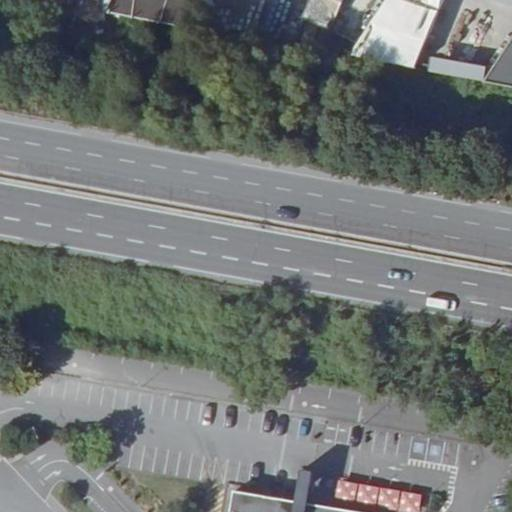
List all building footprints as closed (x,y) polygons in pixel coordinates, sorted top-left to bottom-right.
[(114,0),(110,11),(190,20),(196,7),(198,0),(114,0)] [(380,0),(358,53),(412,75),(443,0),(380,0)] [(511,37),(488,76),(511,80),(511,37)] [(434,63),(433,71),(475,78),(476,70),(434,63)] [(305,481),(303,492),(316,494),(318,482),(305,481)] [(418,511),(419,494),(389,492),(387,511),(418,511)] [(299,511),(238,501),(236,511),(299,511)]
